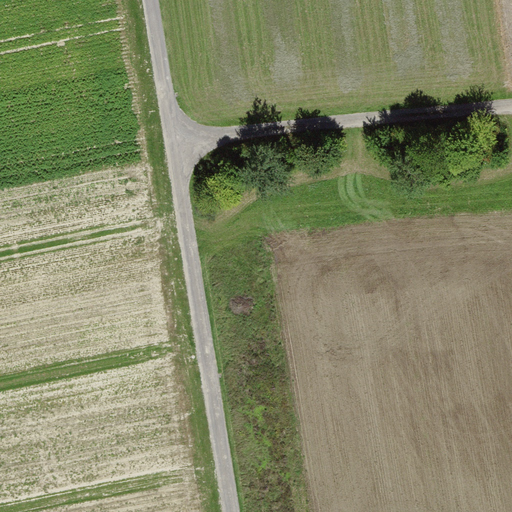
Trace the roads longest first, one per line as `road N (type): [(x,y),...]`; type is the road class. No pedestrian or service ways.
road 1 (track): [(511,105),(183,135),(240,511)]
road 2 (track): [(161,0),(183,135)]
